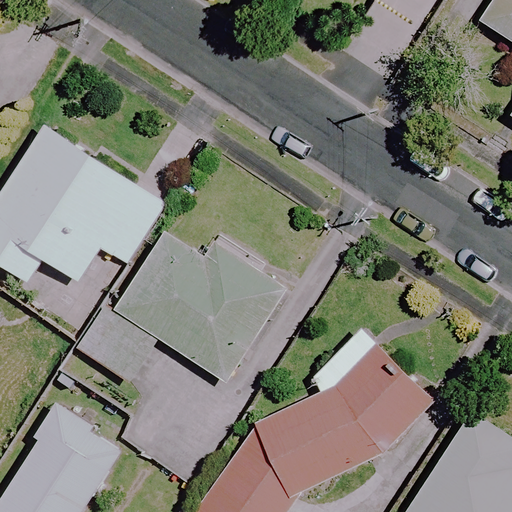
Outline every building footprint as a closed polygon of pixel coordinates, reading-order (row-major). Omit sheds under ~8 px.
[(511,0),(502,0),(487,25),(511,41),(511,0)] [(168,207),(49,130),(0,205),(0,265),(32,286),(48,261),(84,285),(105,251),(130,267),(168,207)] [(202,255),(171,234),(118,313),(111,308),(82,352),(133,386),(163,341),(231,386),(293,292),(213,238),(202,255)] [(385,459),(389,457),(389,456),(442,401),(367,328),(316,382),(331,396),(265,424),(203,511),(296,511),(312,490),(355,472),(385,459)] [(89,511),(129,448),(65,407),(0,509),(0,511),(89,511)] [(511,511),(511,442),(476,418),(413,511),(511,511)]
